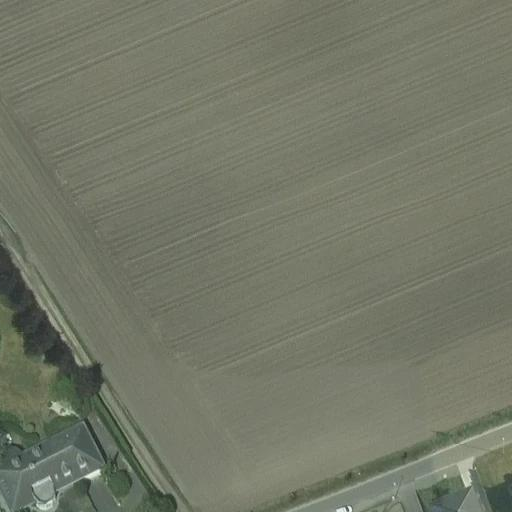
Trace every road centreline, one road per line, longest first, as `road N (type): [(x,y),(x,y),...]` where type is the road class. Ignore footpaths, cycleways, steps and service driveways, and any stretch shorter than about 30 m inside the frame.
road 1 (track): [(173,511),(0,233)]
road 2 (residential): [(511,433),(310,511)]
